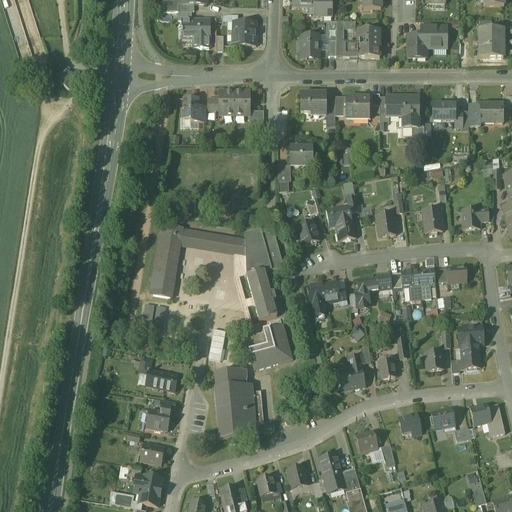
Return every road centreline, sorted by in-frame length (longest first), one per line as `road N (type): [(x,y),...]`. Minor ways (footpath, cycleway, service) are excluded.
road 1 (secondary): [(119,76),(49,511)]
road 2 (residential): [(176,481),(318,437),(372,406),(509,388)]
road 3 (residential): [(273,78),(511,78)]
road 4 (residential): [(488,257),(400,255),(294,273)]
road 5 (residential): [(119,76),(273,78)]
road 6 (residential): [(509,388),(488,257)]
